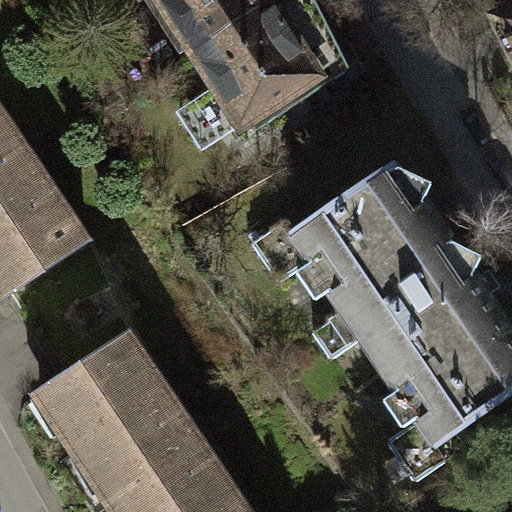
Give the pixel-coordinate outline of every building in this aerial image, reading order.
[(276,0),(154,0),(191,55),(276,0)] [(347,69),(313,0),(276,0),(191,55),(238,127),(275,103),(287,121),(329,94),(324,85),(347,69)] [(511,10),(492,21),(511,59),(511,10)] [(0,112),(0,286),(5,295),(86,242),(0,112)] [(280,220),(251,241),(279,282),(294,271),(314,299),(326,290),(341,311),(312,331),(331,359),(360,340),(396,391),(383,400),(404,430),(387,442),(414,481),(445,460),(435,446),(511,393),(511,331),(473,276),(480,258),(453,247),(422,202),(430,186),(402,173),(395,164),(290,236),(280,220)] [(244,511),(126,336),(40,394),(119,511),(244,511)]
